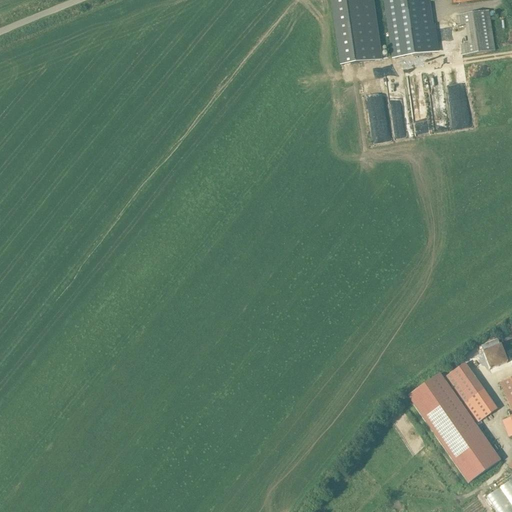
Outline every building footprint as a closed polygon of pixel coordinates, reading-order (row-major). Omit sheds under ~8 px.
[(331,0),(341,66),(380,61),(371,0),(331,0)] [(429,0),(382,0),(390,59),(440,52),(436,24),(433,24),(429,0)] [(465,25),(467,44),(460,44),(461,55),(494,51),(490,10),(456,14),(457,26),(465,25)] [(473,103),(481,102),(480,85),(472,86),(473,103)] [(484,354),(491,373),(508,367),(501,348),(484,354)] [(439,375),(407,397),(468,484),(500,462),(439,375)] [(511,377),(499,383),(511,415),(511,416),(510,418),(511,422),(511,377)] [(483,391),(463,404),(477,424),(496,410),(483,391)]
